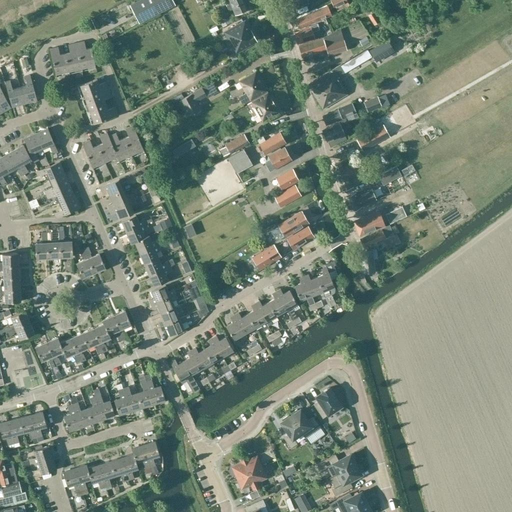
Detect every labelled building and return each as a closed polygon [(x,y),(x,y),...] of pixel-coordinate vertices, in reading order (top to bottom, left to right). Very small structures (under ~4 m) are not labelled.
[(139,23),(175,5),(172,0),(139,0),(130,5),(139,23)] [(228,0),(229,2),(225,3),(229,11),(232,9),(235,15),(248,10),(243,0),(228,0)] [(291,0),(295,8),(308,3),(306,0),(291,0)] [(328,7),(312,14),(311,13),(295,19),(299,29),(331,15),(328,7)] [(256,42),(244,21),(223,33),(235,54),(256,42)] [(300,32),(294,34),(298,45),(314,39),(311,32),(319,29),(317,24),(300,29),(300,32)] [(298,46),(301,58),(326,50),(328,56),(347,50),(344,41),(340,29),(322,38),(298,46)] [(393,51),(387,41),(370,51),(372,54),(373,53),(377,60),(393,51)] [(84,42),(79,43),(76,43),(81,69),(95,65),(91,48),(86,49),(84,42)] [(81,69),(76,43),(68,45),(70,53),(65,54),(69,71),(81,69)] [(55,74),(69,71),(65,54),(60,55),(58,47),(50,49),(55,74)] [(355,57),(341,65),(340,64),(332,70),(333,70),(332,71),(332,70),(308,85),(323,109),(346,94),(336,77),(359,64),(355,57)] [(242,105),(266,91),(255,72),(239,81),(245,93),(238,97),(242,105)] [(20,87),(24,103),(36,100),(29,75),(25,76),(28,85),(20,87)] [(80,86),(84,98),(109,89),(106,82),(99,84),(97,79),(80,86)] [(10,81),(5,82),(12,107),(24,103),(20,87),(12,89),(10,81)] [(188,96),(187,95),(179,101),(181,104),(179,105),(182,111),(184,110),(187,117),(201,109),(197,102),(206,97),(207,98),(217,92),(212,82),(202,88),(188,96)] [(0,112),(10,107),(0,88),(0,112)] [(112,97),(109,89),(84,98),(89,111),(106,105),(104,100),(112,97)] [(251,102),(248,104),(255,117),(258,115),(262,122),(279,112),(268,93),(251,102)] [(385,93),(377,96),(359,104),(363,114),(389,103),(385,93)] [(337,109),(338,110),(323,116),(326,125),(337,121),(338,124),(323,130),(327,142),(344,135),(342,129),(349,126),(345,117),(356,113),(352,103),(337,109)] [(108,110),(106,105),(89,111),(94,124),(118,115),(115,107),(108,110)] [(129,136),(124,138),(131,155),(143,149),(133,126),(126,129),(129,136)] [(48,128),(36,133),(43,148),(50,145),(54,154),(58,152),(48,128)] [(379,142),(373,131),(356,139),(363,151),(379,142)] [(43,148),(36,133),(25,138),(35,162),(39,160),(35,152),(43,148)] [(102,143),(98,145),(105,162),(117,157),(108,136),(107,133),(99,136),(102,143)] [(116,133),(108,136),(117,157),(119,160),(131,155),(124,138),(119,140),(116,133)] [(257,141),(265,155),(286,143),(280,133),(265,141),(263,137),(257,141)] [(225,145),(225,147),(219,150),(223,157),(227,155),(227,156),(249,143),(243,134),(225,145)] [(92,167),(105,162),(98,145),(92,147),(89,140),(82,143),(92,167)] [(24,145),(13,151),(26,173),(29,171),(25,163),(32,160),(24,145)] [(271,160),(265,164),(269,172),(291,160),(284,148),(269,156),(271,160)] [(26,173),(13,151),(2,156),(11,171),(18,167),(22,175),(26,173)] [(11,171),(2,156),(0,157),(0,179),(3,186),(8,183),(4,175),(11,171)] [(342,161),(331,166),(341,191),(352,186),(349,178),(364,172),(359,160),(344,166),(342,161)] [(46,172),(49,180),(65,173),(60,162),(36,172),(38,176),(46,172)] [(396,166),(378,176),(383,184),(401,175),(396,166)] [(275,179),(281,190),(298,181),(292,170),(275,179)] [(70,184),(65,173),(49,180),(52,187),(44,191),(46,194),(70,184)] [(124,181),(123,177),(119,179),(101,186),(103,192),(108,190),(110,196),(124,190),(121,183),(124,181)] [(23,197),(35,191),(30,182),(19,188),(23,197)] [(74,195),(70,184),(46,194),(48,198),(56,195),(59,202),(74,195)] [(301,196),(295,185),(274,197),(280,207),(301,196)] [(355,192),(344,198),(350,211),(362,206),(361,206),(376,199),(371,189),(357,195),(355,192)] [(108,204),(110,209),(134,199),(132,194),(126,196),(124,190),(110,196),(113,202),(108,204)] [(79,207),(74,195),(59,202),(62,210),(54,213),(55,217),(56,217),(79,207)] [(136,204),(134,199),(110,209),(112,214),(117,211),(120,218),(133,212),(131,206),(136,204)] [(406,216),(402,207),(386,215),(390,224),(406,216)] [(279,226),(271,231),(276,241),(285,236),(286,237),(309,224),(302,212),(279,225),(279,226)] [(378,212),(354,222),(359,236),(384,226),(378,212)] [(126,232),(148,223),(152,221),(150,216),(138,221),(135,215),(121,221),(126,232)] [(134,241),(145,237),(142,231),(150,228),(148,223),(126,232),(131,244),(135,242),(134,241)] [(189,237),(196,234),(191,224),(185,226),(189,237)] [(391,227),(390,226),(359,239),(363,248),(383,239),(387,248),(399,243),(395,234),(398,232),(395,225),(391,227)] [(59,227),(59,231),(58,231),(59,242),(60,257),(72,257),(71,241),(63,242),(63,238),(64,238),(63,226),(59,227)] [(303,229),(287,239),(293,249),(314,237),(308,227),(303,229)] [(51,231),(47,232),(48,258),(60,257),(59,242),(51,242),(51,239),(52,239),(51,231)] [(48,258),(47,232),(42,232),(42,239),(44,239),(44,243),(35,243),(36,259),(48,258)] [(148,235),(145,237),(134,241),(135,242),(139,253),(161,244),(159,239),(162,237),(160,234),(157,235),(158,238),(151,241),(148,235)] [(239,241),(233,244),(237,252),(242,250),(239,241)] [(163,248),(161,244),(139,253),(144,264),(158,258),(156,252),(163,248)] [(273,245),(252,257),(259,269),(280,257),(274,246),(273,245)] [(88,247),(84,249),(94,272),(105,268),(99,253),(91,256),(90,253),(91,253),(88,247)] [(94,272),(84,249),(79,250),(82,257),(83,256),(84,260),(77,263),(83,277),(94,272)] [(376,249),(372,250),(361,251),(363,274),(374,272),(373,260),(377,259),(376,249)] [(0,266),(18,265),(17,253),(2,254),(2,263),(0,263),(0,266)] [(161,264),(158,258),(144,264),(149,275),(170,266),(171,265),(174,264),(172,259),(168,261),(161,264)] [(185,273),(191,270),(187,262),(181,264),(185,273)] [(323,274),(317,276),(322,288),(323,291),(322,291),(324,297),(326,302),(333,300),(331,295),(333,294),(334,292),(335,290),(334,288),(334,287),(341,284),(332,262),(325,265),(326,267),(321,269),(323,274)] [(19,278),(18,265),(0,266),(0,270),(3,270),(4,279),(19,278)] [(172,270),(170,266),(149,275),(154,286),(168,280),(165,274),(172,270)] [(323,291),(317,276),(310,279),(308,274),(304,276),(311,296),(312,295),(322,291),(323,291)] [(316,308),(314,303),(312,295),(311,296),(304,276),(299,278),(301,283),(294,286),(300,300),(306,298),(309,305),(308,305),(310,310),(316,308)] [(0,290),(20,290),(19,278),(4,279),(4,287),(1,287),(1,286),(0,285),(0,290)] [(188,282),(190,287),(197,284),(195,279),(188,282)] [(149,299),(151,304),(175,294),(173,289),(168,291),(165,284),(151,290),(154,297),(149,299)] [(195,298),(202,295),(197,284),(190,287),(188,288),(193,299),(195,298)] [(280,289),(276,291),(286,309),(292,320),(295,325),(300,321),(297,317),(291,306),(297,303),(289,290),(283,293),(280,289)] [(21,302),(20,290),(0,290),(0,295),(1,296),(1,294),(5,294),(5,303),(21,302)] [(286,309),(276,291),(271,294),(274,299),(268,302),(276,315),(286,309)] [(178,299),(175,294),(151,304),(153,309),(158,307),(160,313),(175,307),(172,301),(178,299)] [(259,301),(255,303),(265,321),(266,321),(268,326),(271,324),(272,322),(269,319),(276,315),(268,302),(262,306),(259,301)] [(265,321),(255,303),(251,306),(253,310),(247,314),(255,327),(260,324),(264,330),(269,328),(269,327),(268,326),(266,321),(265,321)] [(180,318),(175,307),(160,313),(163,320),(158,322),(160,326),(180,318)] [(206,307),(200,309),(197,310),(200,317),(208,312),(206,307)] [(114,315),(124,339),(126,344),(132,342),(130,337),(129,337),(126,331),(125,331),(123,328),(131,325),(125,310),(114,315)] [(0,333),(6,331),(6,332),(30,322),(25,311),(11,316),(14,324),(10,326),(10,325),(4,328),(3,326),(0,327),(0,333)] [(239,312),(234,315),(244,333),(255,327),(247,314),(241,317),(239,312)] [(119,341),(124,339),(114,315),(102,320),(104,324),(108,334),(109,334),(116,331),(118,334),(117,335),(119,341)] [(244,333),(234,315),(230,317),(233,322),(226,326),(234,339),(244,333)] [(184,329),(180,318),(160,326),(162,331),(167,329),(170,335),(184,329)] [(295,325),(292,320),(285,324),(288,328),(295,325)] [(35,333),(30,322),(6,332),(8,337),(14,334),(13,333),(17,331),(21,339),(35,333)] [(104,324),(93,328),(103,352),(108,350),(106,344),(104,345),(103,341),(111,338),(109,334),(108,334),(104,324)] [(93,328),(83,333),(88,347),(96,344),(97,348),(96,348),(99,354),(103,352),(93,328)] [(278,330),(272,334),(278,344),(283,341),(279,336),(280,335),(278,330)] [(83,333),(71,338),(82,362),(86,360),(84,353),(83,354),(81,350),(88,347),(83,333)] [(278,344),(272,334),(266,337),(268,342),(271,340),(274,346),(278,344)] [(216,336),(212,338),(222,356),(233,350),(225,337),(219,340),(216,336)] [(58,337),(46,342),(56,366),(61,364),(58,357),(57,358),(56,354),(64,351),(60,342),(58,337)] [(82,362),(71,338),(60,342),(64,351),(66,357),(74,354),(75,357),(74,357),(77,364),(82,362)] [(222,356),(212,338),(207,341),(210,346),(204,349),(212,362),(222,356)] [(56,366),(46,342),(35,346),(41,361),(49,357),(50,361),(49,361),(52,368),(56,366)] [(196,348),(191,350),(202,368),(212,362),(204,349),(198,352),(196,348)] [(202,368),(191,350),(187,353),(189,357),(184,361),(191,374),(202,368)] [(180,381),(191,374),(184,361),(178,364),(175,359),(170,362),(180,381)] [(151,380),(149,374),(144,376),(146,381),(153,404),(164,400),(160,385),(153,387),(151,380)] [(153,404),(146,381),(140,383),(142,391),(137,392),(141,407),(153,404)] [(192,391),(199,388),(196,383),(189,387),(192,391)] [(128,387),(123,388),(130,411),(141,407),(137,392),(130,394),(128,387)] [(130,411),(123,388),(117,390),(120,398),(114,399),(118,414),(130,411)] [(319,400),(314,404),(323,418),(340,406),(328,388),(321,392),(322,393),(320,394),(321,395),(318,397),(318,396),(316,397),(319,400)] [(93,390),(95,397),(103,419),(114,415),(109,400),(103,402),(100,395),(98,389),(93,390)] [(191,391),(183,395),(187,402),(194,398),(191,391)] [(103,419),(95,397),(89,399),(92,406),(86,408),(92,423),(103,419)] [(80,427),(92,423),(86,408),(80,410),(77,403),(72,405),(80,427)] [(80,427),(72,405),(67,407),(69,414),(63,416),(69,431),(80,427)] [(291,415),(290,416),(305,438),(320,427),(313,417),(307,421),(300,409),(298,411),(297,409),(290,414),(291,415)] [(31,414),(37,437),(38,442),(43,440),(40,428),(46,426),(42,412),(31,414)] [(31,439),(37,437),(31,414),(19,417),(23,432),(29,431),(31,439)] [(283,421),(281,422),(289,433),(283,437),(290,448),(296,443),(305,438),(290,416),(289,417),(288,415),(282,419),(283,421)] [(19,417),(7,420),(13,443),(14,447),(20,446),(16,434),(23,432),(19,417)] [(7,420),(0,422),(0,438),(6,437),(8,445),(13,443),(7,420)] [(320,433),(316,439),(324,446),(329,440),(320,433)] [(154,441),(143,445),(149,467),(150,466),(155,465),(152,457),(159,455),(154,441)] [(237,442),(239,453),(245,451),(243,441),(237,442)] [(149,467),(143,445),(131,448),(133,454),(136,463),(142,461),(144,468),(145,468),(146,474),(152,472),(150,466),(149,467)] [(28,459),(30,465),(52,457),(48,446),(33,451),(35,457),(28,459)] [(133,454),(122,458),(129,480),(130,485),(135,483),(134,478),(131,470),(138,468),(136,463),(133,454)] [(327,467),(332,476),(355,464),(355,463),(356,462),(353,455),(351,456),(350,454),(338,460),(335,455),(317,464),(320,471),(327,467)] [(241,463),(232,467),(236,478),(241,489),(251,485),(253,489),(256,488),(259,487),(257,482),(267,478),(262,467),(257,456),(247,460),(245,456),(242,457),(239,458),(241,463)] [(56,469),(52,457),(30,465),(32,470),(39,468),(41,474),(56,469)] [(0,507),(28,500),(25,492),(21,493),(19,482),(17,482),(13,463),(4,465),(2,458),(0,458),(0,482),(1,486),(0,486),(3,497),(0,497),(0,507)] [(129,480),(122,458),(110,461),(114,476),(120,474),(123,481),(129,480)] [(110,461),(98,465),(105,487),(110,485),(108,478),(114,476),(110,461)] [(86,464),(74,468),(82,495),(88,493),(84,481),(91,479),(87,468),(86,464)] [(356,465),(355,464),(332,476),(329,477),(335,487),(332,489),(335,495),(352,486),(349,481),(361,474),(360,472),(361,471),(358,464),(356,465)] [(98,465),(87,468),(91,479),(92,483),(98,481),(100,488),(105,487),(98,465)] [(82,495),(74,468),(62,471),(67,486),(73,484),(77,497),(82,495)] [(278,476),(271,479),(274,485),(281,482),(278,476)] [(193,486),(195,491),(204,488),(202,483),(193,486)] [(366,502),(361,492),(351,497),(349,493),(337,500),(340,506),(345,503),(349,511),(366,502)] [(283,509),(288,507),(283,495),(278,497),(283,509)] [(263,499),(243,508),(245,511),(249,511),(265,505),(263,499)] [(370,511),(371,511),(366,502),(349,511),(370,511)]
